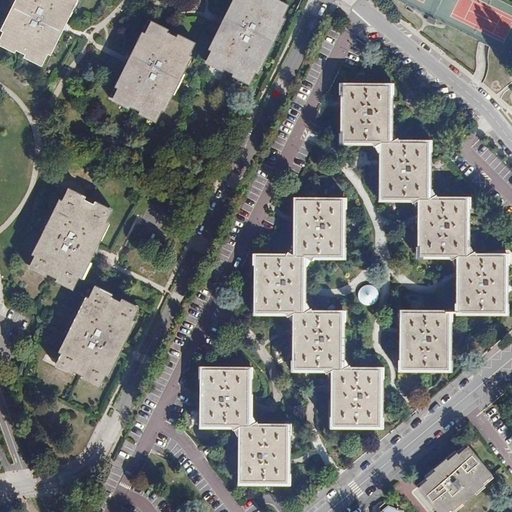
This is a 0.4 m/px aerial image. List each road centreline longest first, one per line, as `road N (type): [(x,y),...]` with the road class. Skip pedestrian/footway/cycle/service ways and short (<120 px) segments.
road 1 (residential): [(157,423),(361,9)]
road 2 (residential): [(202,251),(95,460),(79,476),(26,485)]
road 3 (residential): [(326,0),(202,251)]
road 4 (tertiary): [(511,141),(489,112),(361,9)]
road 5 (tertiary): [(329,511),(464,398)]
road 6 (residential): [(236,511),(181,438),(157,423)]
